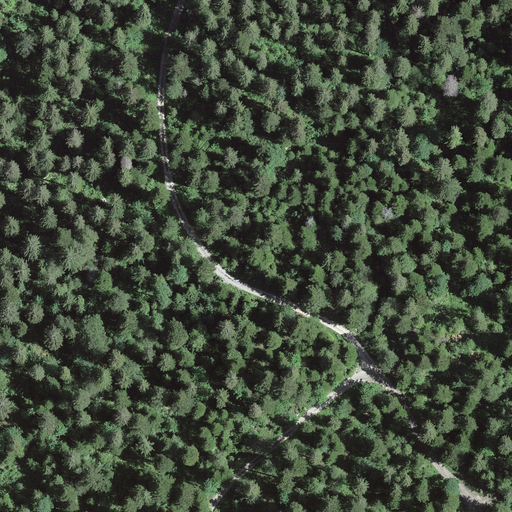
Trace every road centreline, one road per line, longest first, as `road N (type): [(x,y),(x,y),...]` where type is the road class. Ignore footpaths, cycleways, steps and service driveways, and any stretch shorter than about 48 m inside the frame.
road 1 (track): [(481,511),(347,331),(233,278),(183,228),(159,121),(163,68),(183,0)]
road 2 (track): [(378,369),(345,385),(210,511)]
